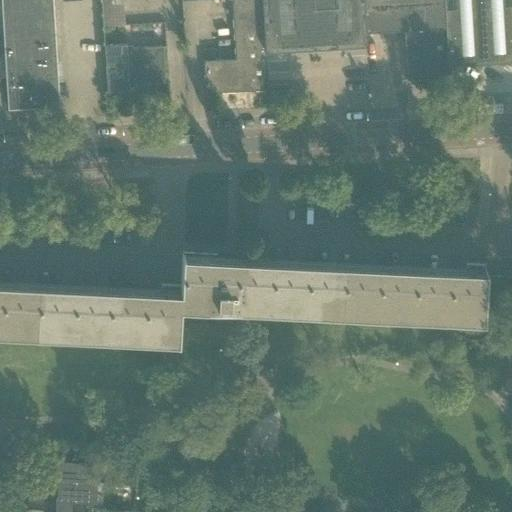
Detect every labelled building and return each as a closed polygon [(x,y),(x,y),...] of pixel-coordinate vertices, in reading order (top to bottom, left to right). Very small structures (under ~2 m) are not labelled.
[(1,0),(8,106),(58,103),(52,0),(1,0)] [(261,0),(231,0),(236,65),(204,67),(205,93),(267,89),(265,50),(261,0)] [(261,0),(265,50),(367,44),(366,32),(364,0),(261,0)] [(364,0),(366,32),(405,30),(408,80),(449,78),(448,65),(444,0),(364,0)] [(511,0),(444,0),(448,65),(511,61),(511,0)] [(123,3),(102,4),(103,26),(125,25),(123,3)] [(127,44),(104,45),(107,91),(129,90),(129,84),(165,82),(162,46),(127,48),(127,44)] [(180,274),(180,284),(181,285),(180,305),(188,305),(223,307),(231,308),(239,308),(249,309),(328,313),(483,321),(483,320),(484,299),(485,275),(486,265),(466,264),(466,268),(465,275),(258,264),(237,263),(238,256),(183,254),(181,254),(180,274)] [(485,275),(484,299),(497,300),(498,276),(485,275)] [(511,276),(498,276),(497,300),(511,301),(511,278),(511,276)] [(0,332),(178,342),(180,305),(181,285),(180,284),(162,283),(161,288),(161,296),(0,287),(0,332)] [(30,472),(29,484),(44,484),(44,480),(57,480),(57,489),(70,490),(70,487),(70,479),(97,480),(97,463),(58,462),(58,469),(58,471),(30,470),(30,472)] [(28,499),(28,501),(43,502),(43,498),(56,498),(56,505),(56,508),(83,509),(83,506),(83,501),(96,502),(96,499),(97,480),(70,479),(70,487),(70,490),(57,489),(29,488),(28,499)]
